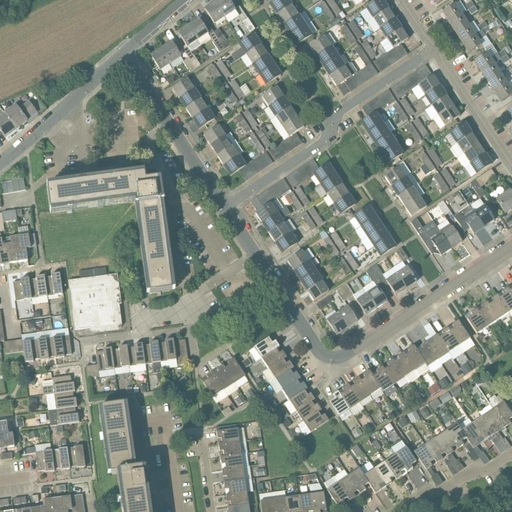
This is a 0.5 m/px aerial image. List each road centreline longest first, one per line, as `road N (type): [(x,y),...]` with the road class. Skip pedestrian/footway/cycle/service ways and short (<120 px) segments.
road 1 (residential): [(225,208),(319,145),(339,111),(433,50)]
road 2 (residential): [(328,357),(353,350),(511,244)]
road 3 (residential): [(511,166),(433,50)]
road 4 (residential): [(178,511),(165,420),(136,424),(134,408)]
road 5 (residential): [(390,511),(511,456)]
road 6 (residential): [(328,357),(254,254)]
